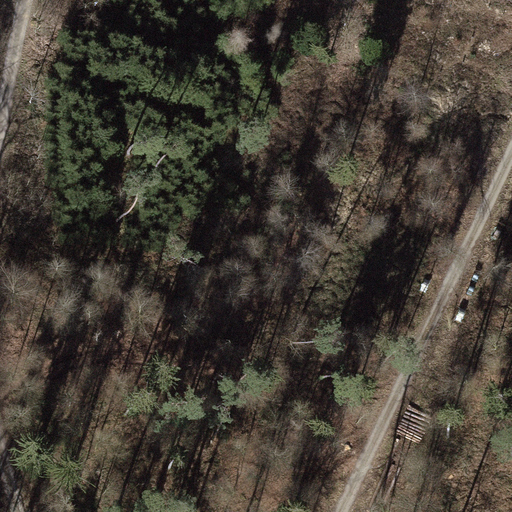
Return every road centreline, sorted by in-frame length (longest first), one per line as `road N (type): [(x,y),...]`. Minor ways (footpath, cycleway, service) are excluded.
road 1 (track): [(14,511),(0,446),(0,134),(24,0)]
road 2 (track): [(343,511),(511,157)]
